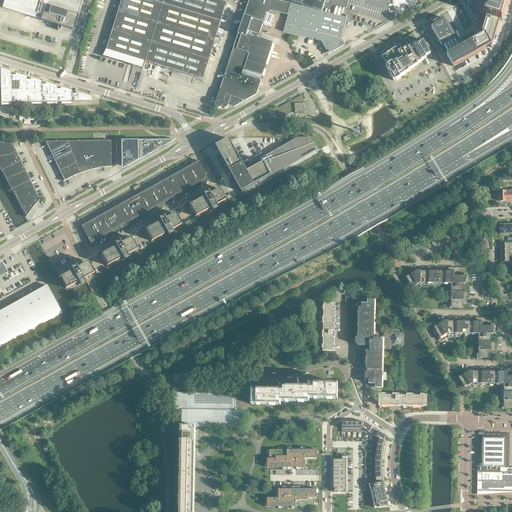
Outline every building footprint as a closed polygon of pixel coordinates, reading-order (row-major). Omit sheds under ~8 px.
[(79,16),(83,0),(4,0),(3,7),(2,8),(13,11),(14,11),(30,16),(35,18),(41,20),(40,20),(47,22),(47,24),(46,23),(46,24),(51,25),(50,25),(51,23),(57,25),(58,26),(57,29),(57,30),(58,30),(58,31),(59,31),(60,30),(61,27),(62,27),(72,30),(73,30),(78,15),(79,16)] [(156,23),(162,4),(149,0),(120,0),(118,11),(156,23)] [(220,21),(226,2),(218,0),(163,0),(162,4),(220,21)] [(288,15),(291,4),(275,0),(249,0),(246,10),(266,15),(266,13),(267,13),(268,13),(269,13),(270,13),(270,12),(271,11),(288,15)] [(285,0),(322,11),(325,0),(285,0)] [(474,0),(475,10),(477,14),(487,17),(500,20),(502,21),(507,0),(474,0)] [(214,41),(220,21),(162,4),(156,23),(214,41)] [(341,39),(347,18),(322,12),(292,4),(284,32),(321,42),(328,54),(345,45),(341,39)] [(262,26),(266,15),(246,10),(242,21),(262,26)] [(150,42),(156,23),(118,11),(113,26),(111,30),(150,42)] [(453,67),(489,47),(492,45),(500,20),(487,17),(481,36),(461,47),(456,39),(457,38),(456,38),(446,19),(446,18),(439,22),(438,20),(438,19),(432,22),(433,23),(434,25),(431,27),(432,27),(442,46),(443,46),(448,54),(447,55),(448,55),(454,66),(453,66),(453,67)] [(267,65),(266,64),(268,60),(274,43),(259,38),(262,26),(242,21),(219,92),(216,104),(215,105),(215,106),(216,106),(216,107),(217,108),(218,108),(218,109),(219,109),(220,108),(221,108),(222,107),(222,106),(223,105),(223,106),(223,107),(223,108),(224,108),(225,108),(226,108),(227,108),(228,107),(229,105),(234,107),(235,107),(236,106),(237,105),(238,105),(239,105),(239,104),(240,104),(240,103),(241,103),(242,103),(242,102),(243,100),(245,101),(257,95),(261,80),(262,80),(263,80),(264,79),(264,78),(264,77),(263,77),(262,77),(265,70),(266,70),(266,69),(267,69),(267,68),(267,67),(267,66),(267,65)] [(208,60),(214,41),(156,23),(150,42),(208,60)] [(144,62),(150,42),(111,30),(110,34),(111,34),(106,50),(144,62)] [(427,57),(426,57),(431,54),(428,50),(430,49),(427,45),(426,46),(424,41),(419,44),(413,34),(408,36),(409,37),(404,40),(404,41),(400,43),(400,44),(395,47),(396,47),(391,50),(392,51),(387,53),(387,54),(383,57),(386,63),(384,64),(386,66),(387,66),(388,66),(386,67),(389,71),(388,72),(391,77),(392,77),(394,81),(395,80),(396,81),(401,78),(401,77),(405,75),(405,74),(410,71),(409,70),(414,68),(413,67),(418,64),(422,61),(422,60),(427,57)] [(202,79),(208,60),(150,42),(144,62),(202,79)] [(12,104),(11,75),(11,72),(0,69),(1,103),(0,103),(1,104),(1,105),(12,105),(12,104)] [(27,103),(27,80),(26,77),(15,74),(15,75),(11,75),(12,104),(16,103),(16,105),(27,105),(27,103)] [(42,105),(42,103),(42,85),(42,82),(30,78),(31,80),(27,80),(27,103),(31,103),(31,105),(42,105)] [(46,85),(42,85),(42,103),(46,103),(46,105),(57,104),(57,103),(57,89),(57,86),(46,83),(46,85)] [(61,89),(57,89),(57,103),(61,103),(61,104),(73,104),(73,103),(72,103),(72,94),(72,91),(61,88),(61,89)] [(72,103),(73,103),(92,102),(91,102),(91,97),(76,92),(76,94),(72,94),(72,103)] [(370,99),(370,98),(367,92),(359,96),(363,102),(363,103),(364,104),(371,101),(370,99)] [(305,113),(304,105),(304,104),(305,104),(301,96),(278,109),(282,118),(295,111),(295,114),(305,113)] [(248,172),(243,164),(229,138),(216,146),(221,154),(228,167),(229,168),(229,169),(230,169),(231,170),(232,170),(233,171),(234,171),(235,171),(236,171),(238,175),(234,178),(242,192),(318,150),(312,138),(297,138),(258,160),(260,164),(261,163),(261,164),(248,172)] [(166,145),(175,140),(121,141),(122,170),(162,147),(162,145),(166,145)] [(107,167),(111,167),(112,167),(111,167),(111,156),(111,141),(56,142),(45,142),(46,142),(45,142),(46,144),(49,149),(48,149),(52,155),(54,160),(55,163),(56,163),(58,168),(59,171),(61,174),(64,181),(68,179),(71,177),(75,176),(78,174),(82,173),(85,172),(89,171),(92,170),(96,169),(100,168),(104,168),(107,167)] [(37,203),(40,200),(40,199),(40,200),(37,193),(34,187),(33,187),(31,182),(30,179),(27,174),(24,168),(22,163),(20,160),(18,155),(15,148),(15,149),(12,144),(13,144),(12,142),(0,142),(0,168),(26,216),(26,217),(29,213),(32,210),(34,206),(37,203)] [(81,226),(91,244),(208,178),(198,161),(138,194),(81,226)] [(199,198),(201,200),(189,207),(195,218),(209,210),(210,212),(210,211),(213,209),(216,208),(215,206),(227,200),(220,189),(209,195),(208,193),(207,193),(208,193),(207,194),(205,195),(205,194),(199,198)] [(176,214),(165,220),(164,217),(163,218),(161,219),(155,223),(155,222),(157,225),(144,232),(151,243),(165,235),(166,237),(166,236),(169,234),(171,233),(172,233),(171,231),(182,225),(176,214)] [(112,249),(100,256),(106,267),(120,259),(122,261),(122,260),(125,258),(125,259),(127,257),(127,258),(128,257),(127,256),(138,250),(132,238),(121,245),(119,242),(119,243),(117,244),(111,247),(112,249)] [(67,271),(68,273),(60,277),(67,289),(77,284),(78,286),(78,285),(81,283),(84,282),(83,280),(85,279),(84,278),(87,277),(95,272),(88,260),(82,264),(76,267),(76,266),(75,267),(73,268),(67,271)] [(421,270),(416,270),(416,271),(406,277),(414,291),(421,287),(431,287),(432,283),(452,284),(452,307),(463,308),(463,304),(467,304),(467,292),(463,292),(463,283),(466,283),(466,276),(460,276),(460,274),(466,274),(466,267),(448,267),(448,271),(443,271),(443,267),(437,267),(437,271),(435,271),(430,271),(430,267),(421,267),(421,270)] [(5,308),(0,310),(0,346),(61,312),(47,286),(6,309),(5,306),(4,307),(5,308)] [(358,338),(356,338),(356,341),(356,343),(357,345),(358,346),(361,346),(367,346),(366,380),(369,380),(369,384),(375,384),(375,387),(375,388),(382,388),(382,380),(383,380),(387,380),(387,369),(383,369),(382,369),(383,349),(383,350),(390,350),(390,346),(401,346),(402,346),(404,344),(404,335),(402,333),(390,332),(390,334),(383,334),(383,338),(374,338),(375,300),(368,300),(368,296),(360,296),(360,294),(352,294),(352,296),(350,296),(345,296),(345,303),(350,304),(361,304),(361,307),(359,307),(358,338)] [(335,304),(335,303),(330,303),(324,303),(323,351),(334,351),(334,348),(333,348),(333,307),(335,307),(335,304)] [(444,320),(444,322),(434,327),(442,341),(449,337),(459,337),(460,333),(480,333),(479,357),(492,358),(492,354),(495,355),(495,343),(491,343),(491,334),(494,334),(494,326),(488,326),(488,324),(493,324),(493,318),(476,317),(476,322),(471,322),(471,317),(465,317),(465,321),(463,321),(457,321),(457,317),(449,317),(448,320),(444,320)] [(469,371),(459,377),(467,391),(473,387),(474,387),(484,387),(484,383),(504,384),(504,408),(511,407),(511,367),(501,368),(501,371),(495,371),(495,367),(490,367),(490,371),(488,371),(482,371),(483,367),(473,367),(473,370),(469,370),(469,371)] [(338,384),(333,384),(328,384),(325,384),(324,384),(318,384),(310,384),(310,383),(309,383),(309,387),(309,398),(319,398),(320,398),(337,399),(338,399),(338,384)] [(292,387),(288,387),(285,387),(281,387),(281,386),(281,390),(281,401),(309,401),(309,398),(309,387),(305,387),(298,387),(295,387),(292,387)] [(281,401),(281,390),(276,390),(270,390),(267,390),(265,390),(256,390),(252,390),(252,405),(252,404),(280,405),(280,401),(281,401)] [(207,427),(242,428),(243,411),(241,411),(235,411),(235,404),(236,401),(236,398),(236,394),(175,393),(174,410),(182,410),(182,418),(182,427),(196,427),(207,427)] [(427,395),(424,395),(424,396),(382,395),(382,394),(379,394),(379,405),(392,405),(394,405),(400,405),(427,406),(427,395)] [(370,437),(375,429),(364,422),(364,433),(370,437)] [(193,511),(195,439),(196,429),(196,427),(182,427),(181,427),(182,427),(180,511),(193,511)] [(385,435),(375,429),(370,437),(375,438),(386,441),(386,440),(386,439),(386,438),(386,437),(386,436),(385,436),(385,435)] [(511,469),(509,469),(510,434),(486,433),(486,432),(479,432),(479,438),(477,438),(477,447),(479,447),(479,462),(477,462),(477,471),(478,471),(477,491),(508,491),(508,493),(511,492),(511,469)] [(317,454),(317,449),(269,449),(269,458),(267,458),(267,468),(292,467),(294,467),(296,467),(305,467),(306,467),(306,459),(307,459),(317,459),(317,454)] [(339,492),(346,492),(346,459),(342,459),(334,459),(334,460),(335,460),(335,492),(334,492),(339,492)] [(384,485),(384,482),(373,483),(369,484),(370,489),(373,488),(378,508),(389,507),(384,485)] [(288,489),(278,489),(278,498),(276,498),(267,498),(267,507),(314,507),(314,498),(317,498),(317,489),(292,489),(290,489),(288,489)]
